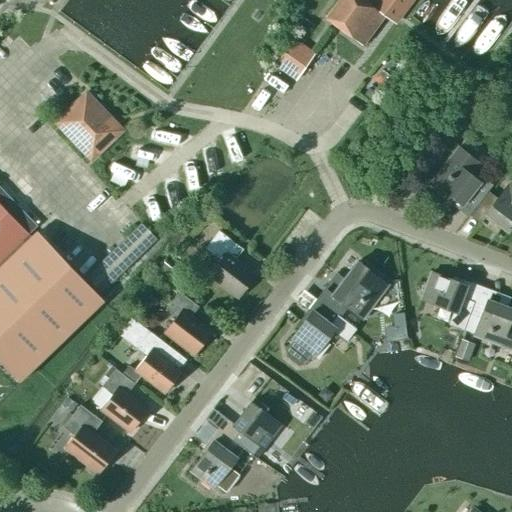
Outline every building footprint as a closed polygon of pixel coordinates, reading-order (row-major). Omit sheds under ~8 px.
[(339,0),(326,17),(363,45),(385,16),(389,18),(402,0),(339,0)] [(295,79),(314,53),(294,39),(276,66),(295,79)] [(85,93),(56,122),(91,159),(121,130),(85,93)] [(479,109),(464,98),(446,123),(460,134),(479,109)] [(485,194),(487,191),(492,185),(472,170),(478,163),(457,147),(449,158),(431,181),(455,199),(451,204),(467,216),(468,214),(485,194)] [(497,198),(487,191),(485,194),(468,214),(479,222),(485,214),(508,231),(511,225),(511,177),(508,183),(497,198)] [(0,264),(31,237),(0,205),(0,264)] [(155,238),(140,222),(84,276),(99,292),(155,238)] [(237,298),(255,274),(235,259),(242,249),(218,231),(205,248),(220,260),(208,275),(237,298)] [(31,237),(0,264),(0,360),(19,380),(102,300),(36,232),(31,237)] [(163,261),(162,262),(161,264),(157,270),(167,278),(172,270),(173,269),(163,261)] [(362,318),(387,284),(357,261),(331,295),(324,289),(316,299),(340,317),(347,307),(362,318)] [(430,272),(420,299),(456,312),(453,319),(464,323),(477,290),(430,272)] [(193,355),(211,331),(190,316),(198,306),(178,292),(165,309),(175,317),(163,333),(193,355)] [(309,308),(312,310),(289,341),(290,342),(285,347),(286,355),(296,363),(305,362),(309,356),(311,358),(332,331),(345,341),(355,328),(340,317),(316,299),(309,308)] [(511,326),(508,325),(511,313),(511,308),(487,299),(473,335),(510,349),(511,342),(511,326)] [(404,316),(392,318),(392,322),(394,331),(406,330),(404,316)] [(167,346),(148,331),(130,317),(117,334),(135,347),(146,355),(134,371),(164,393),(180,371),(160,355),(167,346)] [(458,347),(454,356),(467,360),(470,351),(460,347),(458,347)] [(129,432),(147,409),(127,393),(134,383),(114,369),(101,386),(112,394),(100,410),(129,432)] [(318,394),(317,395),(326,402),(333,393),(324,386),(318,394)] [(286,394),(283,397),(282,398),(292,406),(296,400),(286,392),(286,394)] [(64,400),(61,404),(70,410),(76,403),(67,396),(64,400)] [(250,402),(232,425),(225,419),(218,429),(231,439),(239,444),(256,457),(263,448),(280,425),(250,402)] [(79,404),(70,417),(62,426),(74,435),(64,448),(97,474),(115,450),(92,433),(101,421),(79,404)] [(313,411),(307,419),(304,422),(312,427),(320,416),(313,411)] [(213,440),(190,471),(212,488),(215,484),(225,492),(239,474),(229,467),(236,458),(231,454),(239,444),(231,439),(218,429),(210,438),(213,440)]
